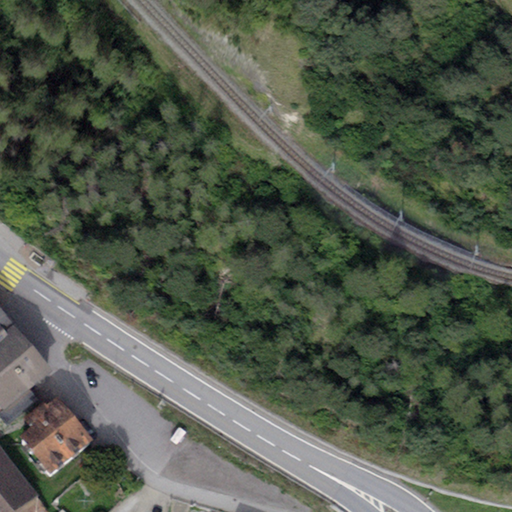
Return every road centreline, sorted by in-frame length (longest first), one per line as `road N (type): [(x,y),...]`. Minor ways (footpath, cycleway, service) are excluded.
road 1 (residential): [(260,511),(167,487),(119,455),(56,364),(47,336),(51,302)]
road 2 (primary): [(280,449),(51,302)]
road 3 (primary): [(416,511),(363,480),(280,449)]
